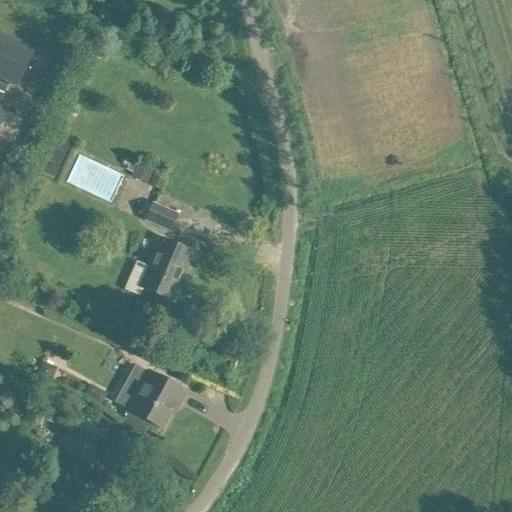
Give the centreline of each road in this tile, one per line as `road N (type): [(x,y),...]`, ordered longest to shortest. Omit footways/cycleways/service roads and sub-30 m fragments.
road 1 (unclassified): [(195,511),(265,389),(284,286),(287,126),(245,0)]
road 2 (track): [(511,161),(502,160),(454,0)]
